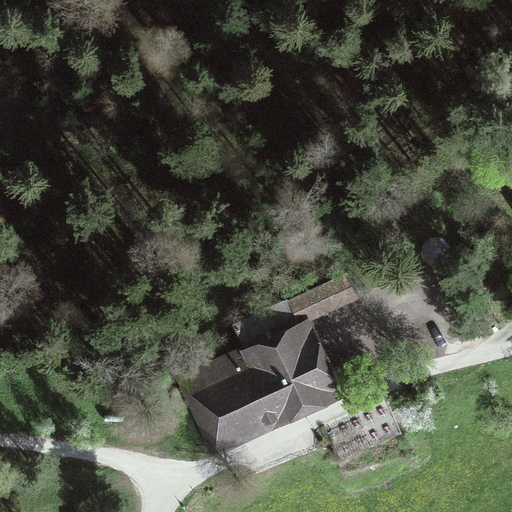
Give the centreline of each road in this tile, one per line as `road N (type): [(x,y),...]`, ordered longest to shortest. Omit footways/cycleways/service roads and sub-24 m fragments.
road 1 (unclassified): [(511,347),(343,399),(162,485)]
road 2 (unclassified): [(0,437),(121,459),(162,485)]
road 3 (track): [(135,0),(0,49)]
